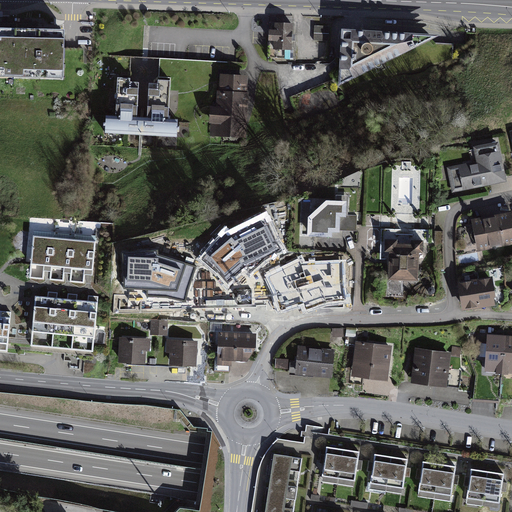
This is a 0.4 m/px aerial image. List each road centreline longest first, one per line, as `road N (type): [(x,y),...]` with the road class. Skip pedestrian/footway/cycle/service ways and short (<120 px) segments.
road 1 (motorway): [(511,500),(0,422)]
road 2 (motorway): [(0,453),(385,511)]
road 3 (residential): [(272,412),(362,405),(511,427)]
road 4 (residential): [(255,389),(274,343),(307,322),(451,319)]
road 5 (residential): [(56,383),(170,391),(224,405)]
road 6 (residential): [(451,319),(448,229),(455,214),(511,197)]
road 7 (primary): [(511,5),(359,0)]
